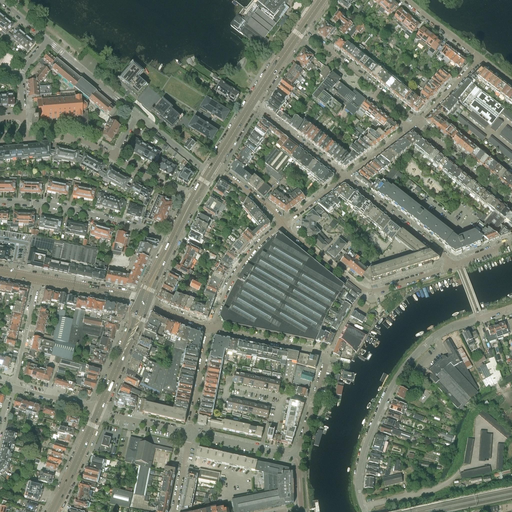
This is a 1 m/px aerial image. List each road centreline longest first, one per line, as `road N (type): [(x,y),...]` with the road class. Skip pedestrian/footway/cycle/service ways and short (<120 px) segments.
road 1 (residential): [(366,511),(358,472),(391,384),(434,335),(478,318)]
road 2 (residential): [(0,202),(68,208),(173,238)]
road 3 (residential): [(189,433),(293,456),(312,402)]
road 4 (residential): [(0,1),(47,40),(21,72),(23,116)]
road 5 (residential): [(455,264),(345,177)]
road 6 (residential): [(113,156),(137,115),(211,168)]
road 7 (residential): [(283,223),(234,273),(210,327)]
road 8 (residential): [(511,202),(417,123)]
road 9 (residential): [(279,406),(224,394),(226,384),(281,396)]
